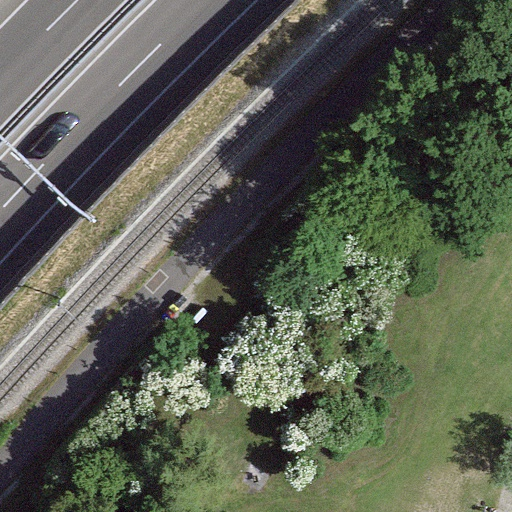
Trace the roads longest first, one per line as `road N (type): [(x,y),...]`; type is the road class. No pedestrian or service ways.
road 1 (motorway): [(0,227),(216,0)]
road 2 (motorway): [(85,0),(0,87)]
